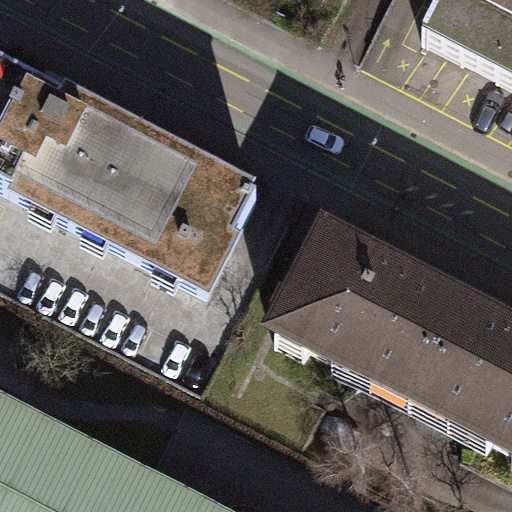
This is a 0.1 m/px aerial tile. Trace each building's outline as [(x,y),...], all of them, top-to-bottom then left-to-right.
[(511,0),(447,0),(422,49),(511,94),(511,0)] [(258,208),(0,74),(0,196),(208,304),(258,208)] [(311,356),(414,409),(464,315),(326,244),(277,338),(281,341),(275,351),(306,367),(311,356)] [(511,339),(464,315),(414,409),(511,459),(511,339)] [(188,511),(186,510),(0,414),(0,511),(188,511)]
